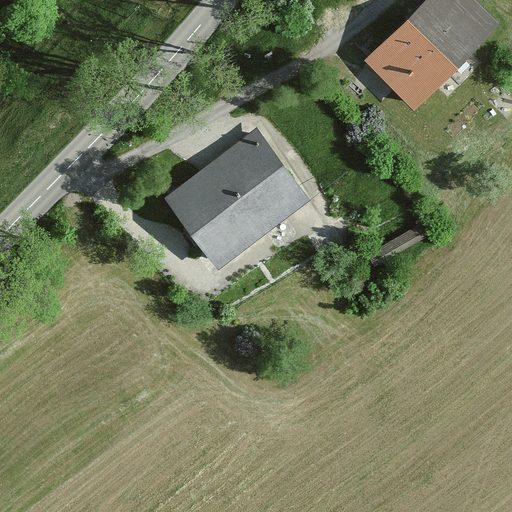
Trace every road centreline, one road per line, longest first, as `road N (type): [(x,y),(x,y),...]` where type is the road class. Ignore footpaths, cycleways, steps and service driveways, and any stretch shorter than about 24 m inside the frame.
road 1 (residential): [(387,0),(312,57),(171,138),(46,192)]
road 2 (secondary): [(46,192),(221,0)]
